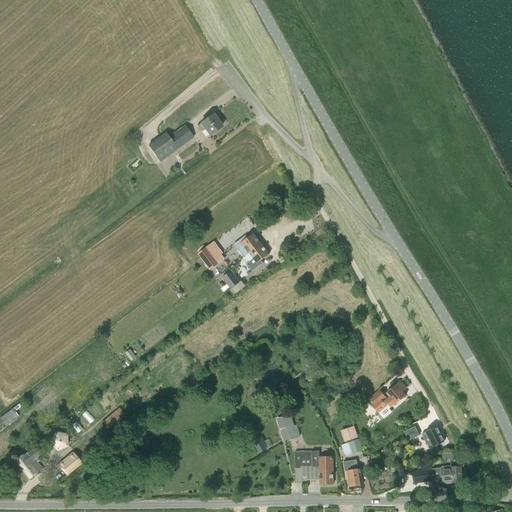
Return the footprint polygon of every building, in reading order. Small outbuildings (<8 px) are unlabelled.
[(209,136),(222,127),(213,114),(200,123),(200,124),(197,127),(201,132),(204,129),(209,136)] [(160,162),(177,150),(193,138),(184,126),(168,138),(165,134),(148,146),(160,162)] [(243,258),(249,253),(261,244),(253,234),(244,240),(243,238),(234,245),(243,258)] [(269,255),(261,244),(249,253),(253,259),(248,263),(253,270),(262,263),(260,261),(269,255)] [(206,249),(198,255),(210,270),(218,265),(206,249)] [(232,270),(223,277),(231,288),(240,281),(232,270)] [(125,354),(130,361),(135,358),(129,350),(125,354)] [(390,404),(388,405),(391,409),(406,396),(403,392),(406,389),(400,382),(386,394),(391,399),(388,401),(390,404)] [(388,405),(390,404),(388,401),(379,392),(371,399),(375,403),(373,405),(379,413),(388,405)] [(17,415),(12,409),(0,418),(0,419),(4,425),(17,415)] [(102,422),(108,430),(125,416),(119,409),(102,422)] [(26,430),(16,416),(0,428),(0,441),(0,442),(4,447),(26,430)] [(291,416),(277,419),(280,430),(283,441),(295,437),(300,436),(297,425),(294,426),(291,416)] [(354,427),(341,432),(345,442),(358,438),(354,427)] [(437,427),(422,434),(429,449),(444,442),(437,427)] [(415,428),(405,433),(409,441),(419,436),(415,428)] [(57,450),(67,446),(66,435),(56,433),(51,442),(57,450)] [(252,442),(259,454),(266,450),(260,438),(252,442)] [(353,454),(362,451),(358,440),(349,443),(353,454)] [(36,473),(41,469),(36,463),(39,461),(36,457),(41,453),(36,446),(23,457),(22,455),(15,461),(29,479),(36,473)] [(319,458),(319,451),(295,452),(295,473),(302,473),(302,467),(319,467),(320,484),(333,484),(332,457),(319,458)] [(57,466),(66,476),(81,463),(72,453),(57,466)] [(363,485),(360,469),(358,469),(356,460),(343,463),(345,472),(347,472),(349,487),(363,485)] [(433,479),(442,478),(443,484),(452,483),(453,484),(462,484),(461,466),(441,468),(432,469),(432,467),(429,468),(430,470),(412,473),(414,484),(434,481),(433,479)]
